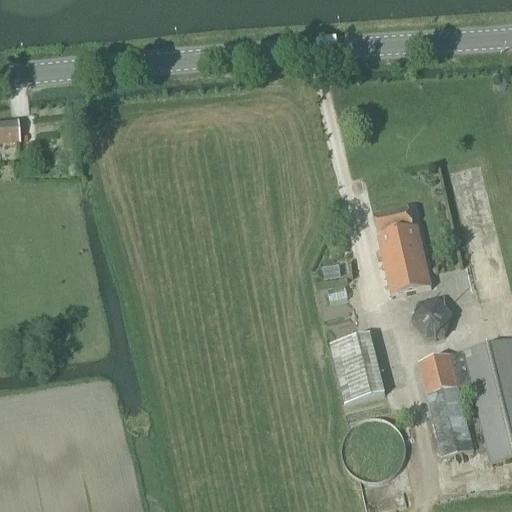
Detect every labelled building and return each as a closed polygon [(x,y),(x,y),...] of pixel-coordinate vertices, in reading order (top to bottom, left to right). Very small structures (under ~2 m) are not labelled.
[(0,148),(18,147),(16,125),(0,126),(0,148)] [(418,231),(414,232),(409,212),(374,220),(392,301),(432,292),(418,231)] [(451,327),(451,321),(450,315),(447,310),(442,306),(437,304),(431,303),(426,303),(420,305),(416,309),(412,314),(410,319),(410,325),(411,331),(414,336),(419,340),(424,343),(430,344),(436,343),(441,341),(446,337),(449,333),(451,327)] [(330,346),(344,407),(386,397),(372,336),(330,346)] [(491,470),(511,465),(511,344),(464,356),(450,360),(450,359),(419,367),(442,463),(487,452),(491,470)] [(402,442),(399,437),(394,432),(390,429),(384,426),(378,424),(372,424),(366,425),(360,427),(355,429),(350,433),(346,438),(344,443),(342,449),(341,455),(341,461),(343,467),(348,475),(352,480),(356,483),(362,486),(368,487),(374,488),(383,486),(388,484),(393,480),(398,476),(401,471),(404,465),(405,460),(405,453),(404,447),(402,442)]
